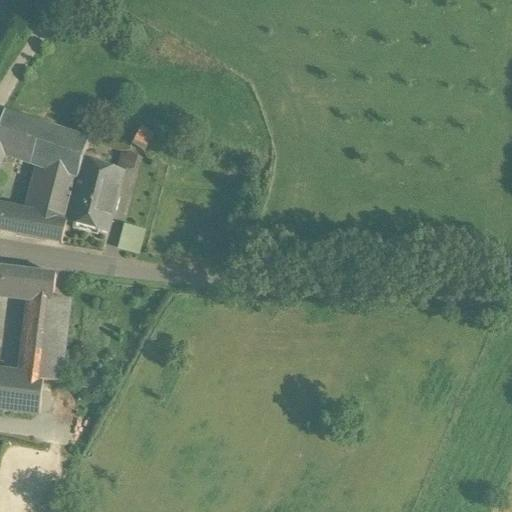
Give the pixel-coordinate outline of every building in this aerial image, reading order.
[(89,142),(4,115),(0,128),(0,152),(2,153),(40,165),(47,167),(50,157),(81,167),(82,164),(89,142)] [(141,128),(131,146),(143,152),(153,135),(141,128)] [(0,233),(15,237),(20,218),(5,215),(5,212),(0,211),(0,157),(2,153),(0,152),(0,233)] [(81,167),(50,157),(47,167),(40,165),(26,219),(20,218),(15,237),(60,246),(66,222),(77,179),(81,167)] [(122,175),(82,164),(81,167),(77,179),(66,222),(106,233),(122,175)] [(142,222),(125,216),(116,244),(132,250),(142,222)] [(0,295),(21,297),(23,275),(0,272),(0,295)] [(55,278),(23,275),(21,297),(32,299),(23,381),(43,383),(59,385),(69,304),(53,302),(55,278)] [(0,378),(0,412),(38,418),(43,383),(23,381),(0,378)]
